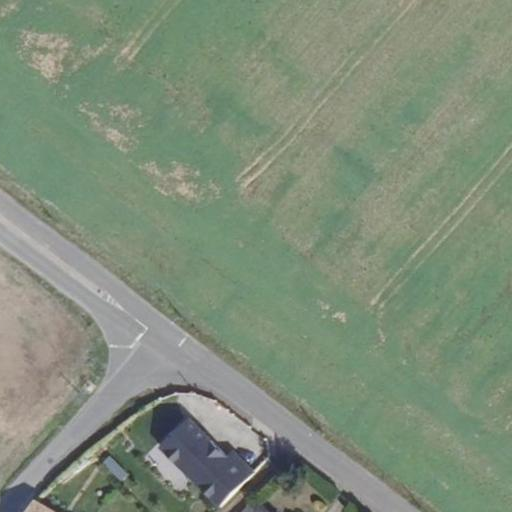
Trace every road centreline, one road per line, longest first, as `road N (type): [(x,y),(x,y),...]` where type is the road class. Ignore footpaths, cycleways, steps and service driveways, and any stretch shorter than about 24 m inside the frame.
road 1 (tertiary): [(164,342),(392,511)]
road 2 (residential): [(164,342),(4,511)]
road 3 (tertiary): [(0,217),(164,342)]
